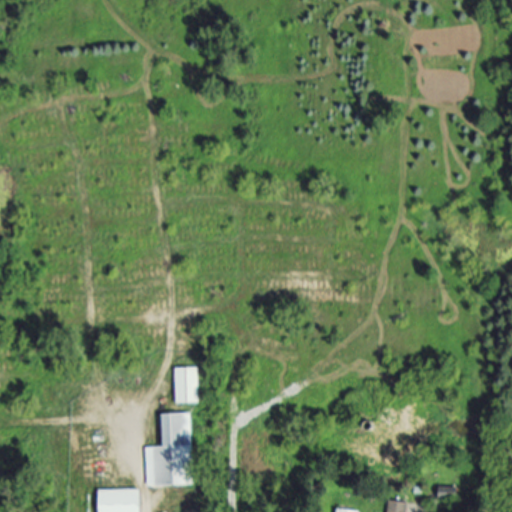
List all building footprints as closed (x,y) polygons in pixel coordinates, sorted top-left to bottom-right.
[(176,369),(199,369),(199,405),(176,405),(176,369)] [(195,486),(148,488),(146,448),(163,448),(162,416),(193,415),(195,486)] [(458,488),(458,500),(440,500),(440,488),(458,488)] [(141,511),(100,511),(100,491),(141,491),(141,511)] [(387,511),(388,502),(408,503),(407,511),(387,511)]
